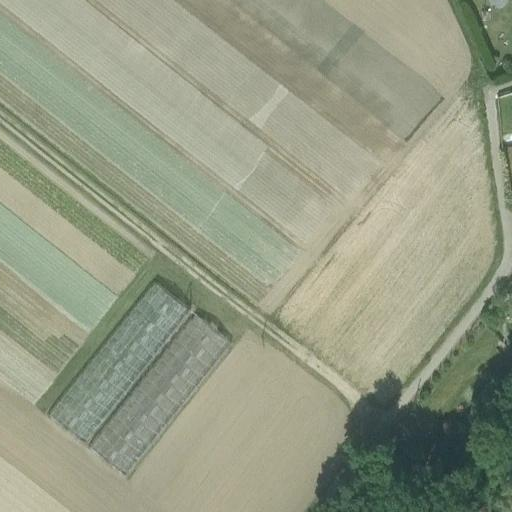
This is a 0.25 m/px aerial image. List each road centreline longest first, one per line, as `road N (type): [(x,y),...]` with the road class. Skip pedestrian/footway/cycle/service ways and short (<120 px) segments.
road 1 (track): [(511,81),(487,89),(508,265),(313,511)]
road 2 (track): [(382,425),(0,119)]
